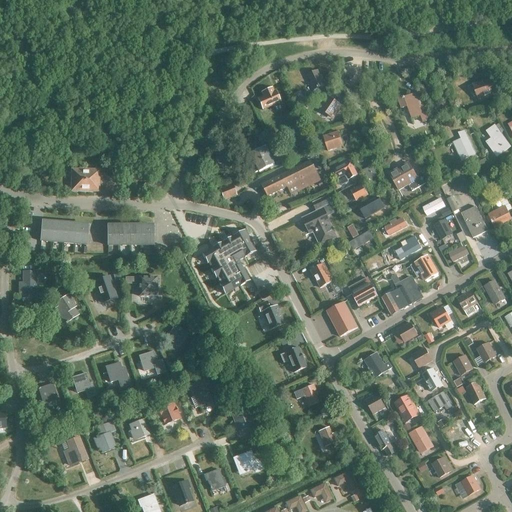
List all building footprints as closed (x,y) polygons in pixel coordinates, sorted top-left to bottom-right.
[(318,71),(308,76),(311,83),(309,84),(313,91),(326,85),(322,76),(320,76),(318,71)] [(487,84),(485,80),(472,85),(478,100),(497,94),(493,82),(487,84)] [(266,108),(280,102),(276,91),(274,92),(272,87),(262,92),(265,100),(263,101),(266,108)] [(423,122),(431,119),(426,106),(420,108),(415,94),(404,98),(404,97),(398,99),(402,109),(407,107),(412,118),(421,115),(423,122)] [(334,120),(343,108),(328,97),(319,110),(334,120)] [(511,147),(495,125),(487,131),(492,138),(487,142),(492,149),(494,148),(499,155),(511,147)] [(328,151),(343,146),(339,132),(323,137),(328,151)] [(475,154),(472,148),(464,132),(458,134),(461,140),(453,144),(461,161),(475,154)] [(260,172),(275,164),(266,148),(251,155),(260,172)] [(291,194),(321,180),(312,161),(262,185),(268,197),(288,187),(291,194)] [(338,178),(339,178),(342,183),(357,175),(351,162),(335,171),(338,178)] [(409,164),(388,176),(398,192),(408,186),(412,192),(428,182),(422,172),(416,176),(409,164)] [(377,174),(373,165),(369,166),(370,168),(364,171),(367,178),(377,174)] [(99,191),(99,171),(73,171),(72,191),(99,191)] [(368,196),(362,185),(351,191),(356,201),(368,196)] [(224,200),(236,196),(232,186),(220,190),(224,200)] [(501,213),(490,218),(495,227),(511,219),(508,212),(511,209),(504,192),(498,195),(504,208),(499,210),(501,213)] [(317,210),(331,203),(328,196),(313,203),(317,210)] [(453,213),(459,210),(452,196),(446,199),(453,213)] [(385,209),(378,198),(359,208),(365,219),(385,209)] [(427,216),(445,207),(441,199),(423,208),(427,216)] [(334,204),(328,207),(332,215),(338,212),(334,204)] [(488,232),(481,216),(476,207),(461,214),(473,239),(488,232)] [(330,223),(327,216),(323,208),(316,212),(317,214),(313,216),(312,214),(303,218),(310,233),(315,230),(316,232),(317,232),(320,238),(317,239),(320,245),(337,237),(330,223)] [(385,228),(389,236),(407,227),(403,219),(385,228)] [(445,221),(434,226),(441,241),(452,235),(446,222),(445,221)] [(87,234),(88,228),(42,224),(41,242),(86,246),(87,235),(87,234)] [(359,236),(353,225),(347,228),(353,239),(359,236)] [(153,235),(154,235),(154,228),(108,228),(108,246),(153,246),(153,235)] [(202,255),(225,294),(249,281),(238,261),(256,251),(245,230),(202,255)] [(417,243),(400,253),(404,260),(421,250),(417,243)] [(468,255),(464,247),(449,254),(453,262),(468,255)] [(425,282),(438,274),(427,256),(411,266),(417,277),(422,275),(425,282)] [(311,272),(314,278),(315,278),(321,289),(332,284),(323,266),(311,272)] [(23,295),(36,294),(35,272),(22,272),(23,295)] [(398,291),(391,294),(401,311),(413,305),(413,304),(422,299),(410,277),(395,285),(398,291)] [(109,278),(95,282),(102,304),(116,299),(109,278)] [(157,278),(139,278),(139,297),(157,297),(157,278)] [(495,305),(505,299),(494,281),(485,287),(495,305)] [(359,307),(377,297),(370,283),(351,293),(359,307)] [(464,311),(477,303),(470,292),(457,300),(464,311)] [(392,316),(401,311),(391,294),(383,299),(392,316)] [(67,296),(56,303),(58,307),(56,309),(66,324),(69,323),(68,322),(78,315),(72,306),(74,305),(67,296)] [(260,313),(262,312),(266,322),(270,331),(284,325),(276,307),(270,309),(267,302),(257,306),(260,313)] [(340,337),(357,328),(344,302),(327,311),(340,337)] [(439,329),(451,322),(443,308),(431,315),(439,329)] [(404,344),(418,336),(411,324),(397,331),(404,344)] [(180,347),(188,335),(175,326),(167,337),(180,347)] [(484,364),(496,357),(489,344),(477,350),(484,364)] [(298,348),(279,356),(283,364),(289,362),(294,373),(306,368),(298,348)] [(432,361),(425,349),(412,357),(419,369),(432,361)] [(153,352),(140,356),(145,372),(155,368),(157,375),(166,372),(162,360),(156,362),(153,352)] [(392,368),(388,363),(384,366),(377,354),(365,362),(369,368),(368,369),(371,374),(372,373),(375,378),(392,368)] [(461,376),(473,370),(465,357),(453,363),(461,376)] [(106,367),(111,383),(119,380),(121,388),(130,385),(125,369),(122,370),(119,363),(106,367)] [(443,386),(433,369),(421,376),(431,393),(443,386)] [(78,393),(84,391),(87,399),(95,396),(91,383),(89,384),(86,374),(72,378),(78,393)] [(201,406),(212,402),(203,380),(190,386),(195,397),(197,396),(201,406)] [(478,383),(466,389),(474,405),(486,399),(478,383)] [(44,404),(58,399),(53,384),(39,389),(44,404)] [(310,407),(319,403),(316,397),(318,396),(315,387),(302,392),(304,397),(306,396),(310,407)] [(452,407),(447,398),(443,392),(431,400),(433,403),(430,405),(434,413),(444,407),(446,410),(452,407)] [(373,415),(385,408),(378,394),(366,401),(373,415)] [(418,416),(408,397),(396,404),(403,417),(411,413),(414,418),(418,416)] [(174,404),(158,411),(164,426),(180,419),(174,404)] [(240,431),(254,426),(249,411),(233,417),(235,422),(237,422),(240,431)] [(136,440),(149,434),(143,420),(130,425),(132,431),(133,430),(136,440)] [(462,439),(456,429),(463,425),(461,421),(454,425),(455,426),(444,432),(448,440),(451,445),(456,443),(458,447),(464,444),(462,439)] [(96,438),(100,448),(102,453),(113,449),(111,445),(114,444),(110,433),(115,431),(111,422),(98,427),(102,436),(96,438)] [(421,453),(432,447),(421,428),(410,434),(421,453)] [(325,448),(337,442),(334,435),(332,435),(329,429),(320,432),(325,443),(323,443),(325,448)] [(389,457),(395,453),(390,446),(391,445),(383,431),(375,436),(383,450),(384,449),(389,457)] [(71,451),(65,453),(70,466),(87,459),(79,439),(68,443),(71,451)] [(237,458),(243,473),(255,469),(256,472),(263,469),(260,461),(254,463),(250,453),(237,458)] [(439,479),(451,472),(444,459),(432,465),(439,479)] [(212,473),(205,476),(212,492),(219,489),(219,490),(225,487),(219,471),(212,473)] [(350,471),(333,480),(337,488),(346,483),(350,492),(358,488),(350,471)] [(468,497),(480,490),(473,477),(461,483),(468,497)] [(190,488),(188,482),(171,489),(173,495),(175,494),(180,506),(193,501),(188,489),(190,488)] [(324,484),(309,491),(313,499),(321,496),(324,504),(333,500),(324,484)] [(144,511),(156,511),(159,511),(154,495),(148,498),(139,502),(141,508),(142,507),(144,511)] [(307,511),(300,496),(285,504),(288,511),(295,508),(297,511),(307,511)]
